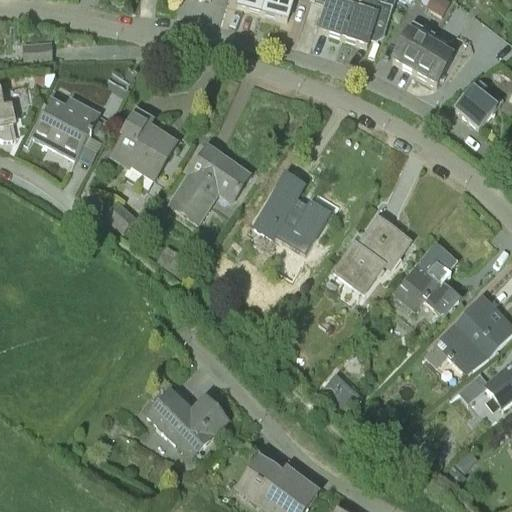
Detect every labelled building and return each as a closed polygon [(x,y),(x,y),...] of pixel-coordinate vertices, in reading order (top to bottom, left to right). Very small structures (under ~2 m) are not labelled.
[(265,0),(239,0),(236,11),(260,18),(265,0)] [(302,0),(310,2),(310,0),(265,0),(260,18),(286,26),(293,0),(302,0)] [(310,0),(310,2),(326,7),(317,35),(343,44),(353,12),(337,7),(339,0),(310,0)] [(353,12),(344,44),(366,52),(368,46),(375,24),(387,28),(395,0),(381,0),(381,2),(376,0),(357,0),(355,5),(353,12)] [(436,0),(431,0),(424,12),(441,21),(449,7),(436,0)] [(413,78),(434,43),(411,31),(407,39),(406,39),(391,65),(413,78)] [(450,66),(449,65),(455,54),(434,43),(413,78),(436,91),(450,66)] [(24,70),(51,69),(49,49),(23,51),(24,70)] [(34,88),(43,89),(44,81),(34,80),(34,88)] [(479,101),(486,94),(478,88),(472,95),(471,95),(454,115),(478,135),(495,115),(479,101)] [(10,120),(31,116),(26,90),(0,95),(0,144),(5,146),(12,145),(8,130),(12,129),(10,120)] [(75,165),(86,144),(98,122),(69,106),(64,115),(49,107),(30,143),(75,165)] [(131,172),(152,187),(175,150),(146,133),(150,126),(135,117),(108,163),(129,176),(131,172)] [(91,135),(96,138),(101,129),(96,126),(91,135)] [(190,178),(168,211),(198,231),(218,201),(220,198),(232,206),(248,182),(206,154),(201,161),(195,170),(190,178)] [(282,230),(311,247),(328,220),(309,208),(306,213),(294,206),(303,192),(284,181),(253,233),(273,245),(282,230)] [(122,237),(134,224),(117,208),(105,222),(122,237)] [(354,249),(332,278),(363,301),(384,271),(393,259),(398,262),(409,248),(376,224),(363,242),(356,251),(354,249)] [(158,265),(181,282),(186,274),(177,267),(180,261),(167,252),(158,265)] [(445,278),(454,269),(434,252),(393,299),(413,316),(423,304),(425,305),(426,304),(434,311),(432,313),(442,322),(457,306),(440,291),(449,281),(445,278)] [(221,308),(228,313),(232,308),(226,302),(221,308)] [(481,304),(440,345),(441,346),(446,351),(441,356),(443,358),(447,362),(454,370),(461,377),(470,368),(476,374),(511,338),(511,335),(502,325),(493,333),(485,325),(493,316),(481,304)] [(511,371),(484,393),(500,413),(511,403),(511,371)] [(345,419),(359,405),(335,382),(321,396),(345,419)] [(145,420),(188,465),(227,427),(208,408),(194,422),(169,397),(145,420)] [(467,456),(452,471),(461,480),(477,465),(467,456)] [(257,465),(236,493),(260,511),(306,511),(316,499),(316,498),(311,505),(310,504),(293,492),(298,485),(284,474),(280,471),(262,458),(257,465)]
